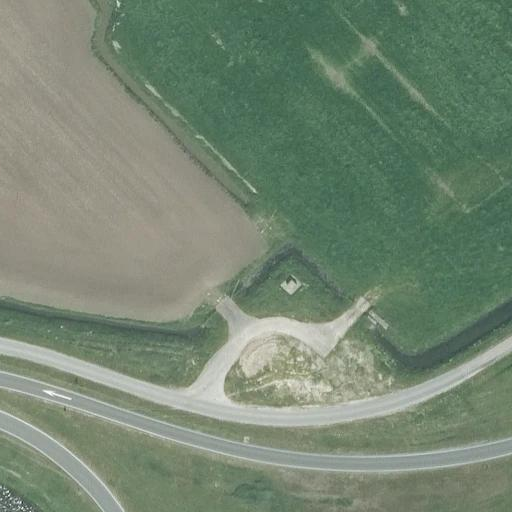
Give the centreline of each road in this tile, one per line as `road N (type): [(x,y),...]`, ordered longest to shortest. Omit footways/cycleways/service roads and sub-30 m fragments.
road 1 (unclassified): [(0,346),(242,417),(297,419),(354,416),(438,387),(511,345)]
road 2 (trunk): [(511,447),(367,464),(302,460),(173,435),(0,383)]
road 3 (trunk): [(0,421),(73,466),(112,511)]
